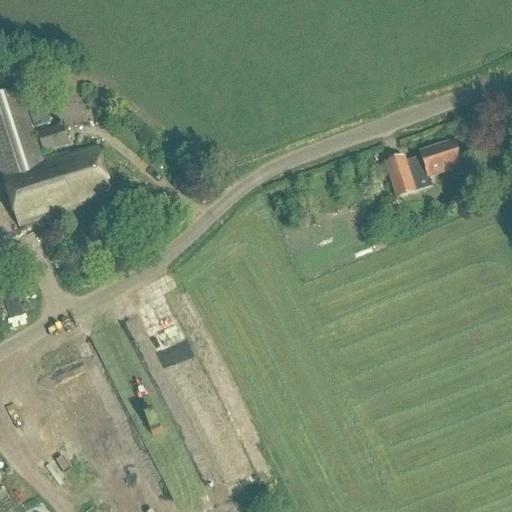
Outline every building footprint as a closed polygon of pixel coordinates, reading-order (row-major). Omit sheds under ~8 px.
[(68,156),(50,161),(49,159),(39,161),(17,93),(0,97),(0,170),(19,228),(97,206),(95,201),(113,196),(97,150),(68,158),(68,156)] [(23,98),(34,133),(48,129),(37,94),(23,98)] [(38,137),(43,155),(69,147),(64,129),(38,137)] [(404,159),(385,166),(396,202),(432,190),(429,180),(463,169),(455,143),(420,154),(421,159),(406,164),(404,159)] [(31,321),(30,303),(16,303),(18,322),(31,321)]
